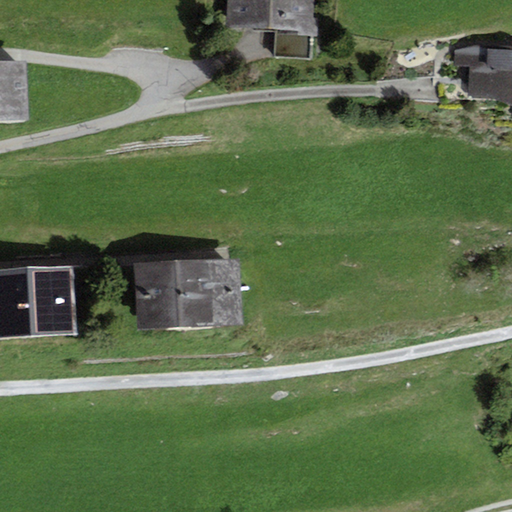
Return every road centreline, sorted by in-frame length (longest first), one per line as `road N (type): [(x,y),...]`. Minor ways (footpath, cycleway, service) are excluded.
road 1 (track): [(0,393),(278,374),(511,333)]
road 2 (residential): [(438,87),(164,107)]
road 3 (residential): [(164,107),(159,89),(132,71),(0,51)]
road 4 (residential): [(164,107),(0,147)]
